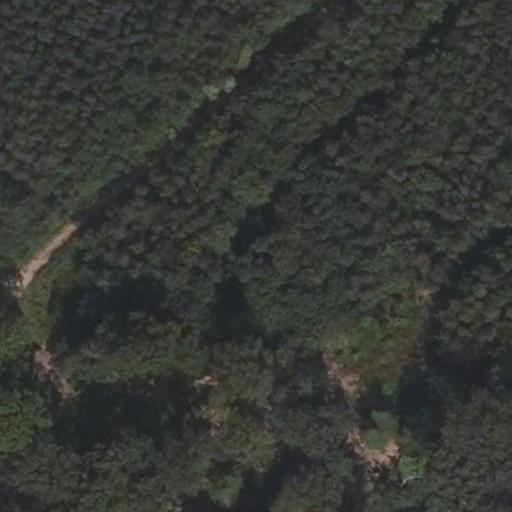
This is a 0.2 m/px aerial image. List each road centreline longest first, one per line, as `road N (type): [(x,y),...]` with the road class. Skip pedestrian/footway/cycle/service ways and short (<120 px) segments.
road 1 (track): [(0,306),(44,255),(336,0)]
road 2 (track): [(0,333),(107,415),(208,511)]
